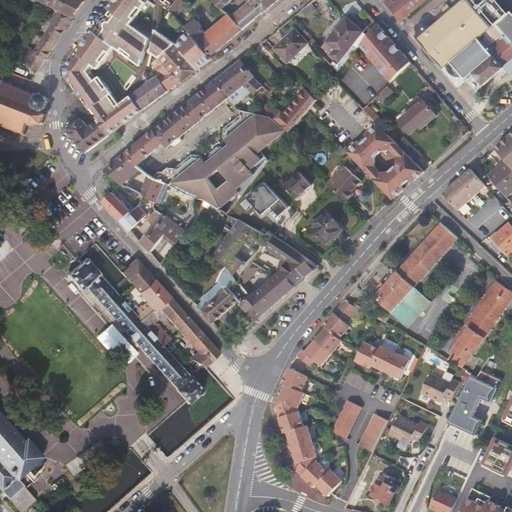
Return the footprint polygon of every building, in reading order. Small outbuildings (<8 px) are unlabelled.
[(30,50),(23,61),(36,74),(75,15),(87,0),(41,0),(63,11),(35,54),(30,50)] [(143,3),(145,0),(117,0),(112,7),(120,0),(135,0),(143,9),(146,5),(143,3)] [(143,9),(135,0),(120,0),(112,7),(113,9),(118,14),(132,29),(145,10),(143,9)] [(176,19),(187,6),(180,0),(179,0),(169,12),(171,14),(175,18),(176,19)] [(213,0),(212,1),(226,13),(234,3),(230,0),(213,0)] [(235,0),(252,0),(233,20),(244,30),(273,5),(273,4),(277,0),(230,0),(234,3),(235,0)] [(399,0),(396,3),(392,0),(388,0),(385,2),(402,21),(426,0),(399,0)] [(426,25),(422,23),(419,24),(418,26),(418,30),(420,33),(416,37),(459,87),(466,80),(476,92),(491,79),(497,74),(511,61),(511,43),(495,23),(492,26),(470,0),(463,0),(454,8),(449,3),(443,9),(447,14),(430,29),(426,25)] [(475,0),(495,23),(511,43),(511,12),(511,11),(508,14),(497,1),(497,0),(475,0)] [(113,9),(95,34),(100,38),(118,14),(113,9)] [(324,48),(340,61),(335,67),(340,72),(341,71),(363,43),(372,31),(364,24),(368,20),(355,9),(324,48)] [(135,33),(131,30),(132,29),(118,14),(100,38),(103,39),(81,70),(70,62),(67,67),(67,81),(91,110),(93,109),(101,120),(108,115),(95,97),(108,88),(106,86),(104,88),(101,90),(89,76),(94,68),(97,70),(100,72),(116,50),(142,68),(146,59),(128,39),(135,33)] [(164,21),(168,24),(175,18),(171,14),(164,21)] [(189,33),(212,57),(244,30),(233,20),(229,16),(220,24),(224,29),(213,38),(212,36),(209,38),(193,22),(185,29),(189,33)] [(372,31),(363,43),(382,68),(381,69),(393,81),(411,63),(378,24),(372,31)] [(275,48),(289,62),(309,43),(295,29),(275,48)] [(153,52),(155,54),(162,61),(175,46),(158,31),(153,52)] [(95,34),(93,32),(70,62),(81,70),(103,39),(100,38),(95,34)] [(146,59),(148,53),(150,43),(135,33),(128,39),(146,59)] [(198,71),(214,60),(212,57),(189,33),(176,46),(198,71)] [(176,46),(176,45),(175,46),(162,61),(182,83),(198,71),(176,46)] [(153,67),(162,77),(159,78),(169,92),(182,83),(162,61),(161,62),(153,67)] [(257,78),(241,61),(215,82),(230,98),(240,90),(244,94),(250,89),(265,102),(273,93),(272,91),(277,86),(275,84),(270,89),(257,78)] [(104,88),(94,75),(97,70),(94,68),(89,76),(101,90),(104,88)] [(169,92),(159,78),(133,97),(143,112),(169,92)] [(17,129),(24,131),(27,134),(30,125),(34,126),(34,128),(36,127),(36,125),(41,123),(43,124),(44,123),(43,122),(46,116),(48,115),(47,114),(45,115),(41,113),(42,111),(44,112),(49,102),(48,100),(50,100),(50,99),(48,98),(47,97),(41,94),(39,91),(36,91),(35,93),(27,91),(28,89),(26,89),(25,90),(23,89),(19,88),(19,86),(18,85),(17,87),(12,85),(12,83),(10,82),(10,84),(4,82),(4,80),(3,80),(2,81),(0,79),(0,122),(15,128),(15,130),(16,130),(17,129)] [(215,82),(196,98),(126,154),(137,167),(164,144),(168,149),(173,146),(181,138),(230,98),(215,82)] [(382,103),(393,92),(387,87),(377,97),(382,103)] [(99,121),(110,136),(143,112),(133,97),(121,106),(118,108),(111,100),(115,97),(108,88),(95,97),(108,115),(101,120),(99,121)] [(269,106),(267,115),(275,117),(290,129),(294,132),(319,99),(308,88),(288,113),(283,109),(269,106)] [(121,106),(115,97),(111,100),(118,108),(121,106)] [(421,131),(438,116),(425,101),(423,103),(419,98),(407,109),(410,113),(400,122),(411,136),(419,129),(421,131)] [(383,119),(369,105),(364,109),(378,124),(383,119)] [(202,158),(192,157),(176,170),(169,170),(164,174),(159,173),(153,178),(165,184),(173,188),(205,204),(223,213),(242,198),(272,160),(264,150),(290,129),(275,117),(267,115),(256,112),(242,109),(242,115),(225,129),(224,138),(231,146),(226,151),(223,148),(219,148),(211,154),(210,158),(213,161),(208,165),(202,158)] [(68,129),(86,153),(110,136),(99,121),(89,128),(83,121),(77,125),(76,123),(68,129)] [(412,181),(414,182),(425,172),(415,162),(399,145),(378,124),(368,134),(369,135),(369,139),(382,152),(391,151),(396,156),(396,167),(409,181),(412,181)] [(375,158),(382,152),(369,139),(369,135),(368,134),(358,144),(360,145),(363,145),(375,158)] [(175,147),(182,142),(181,138),(173,146),(175,147)] [(421,156),(405,139),(399,145),(415,162),(421,156)] [(511,154),(511,148),(504,140),(496,148),(506,160),(511,154)] [(360,145),(358,144),(348,153),(393,201),(397,197),(404,191),(402,190),(402,187),(389,173),(379,173),(375,169),(375,158),(363,145),(360,145)] [(126,154),(117,161),(108,170),(123,185),(133,176),(131,173),(137,167),(126,154)] [(510,165),(507,161),(500,168),(502,171),(510,165)] [(489,177),(506,196),(511,190),(511,167),(510,165),(502,171),(500,168),(489,177)] [(361,182),(345,166),(327,184),(334,191),(345,201),(354,193),(352,191),(361,182)] [(402,187),(409,181),(396,167),(389,173),(402,187)] [(486,187),(472,170),(442,196),(450,204),(451,202),(459,211),(486,187)] [(153,178),(150,176),(140,194),(141,195),(155,205),(165,184),(153,178)] [(285,189),(297,201),(310,187),(299,176),(285,189)] [(282,222),(290,213),(264,189),(248,206),(265,221),(273,213),(282,222)] [(133,213),(117,196),(107,206),(122,222),(124,221),(133,213)] [(470,220),(477,228),(504,205),(496,196),(470,220)] [(144,220),(136,211),(133,213),(124,221),(132,231),(144,220)] [(154,211),(146,223),(153,228),(162,216),(154,211)] [(309,227),(325,244),(342,229),(327,212),(309,227)] [(162,216),(153,228),(142,243),(151,254),(165,236),(177,245),(185,235),(165,218),(162,216)] [(298,272),(304,279),(319,266),(271,232),(268,235),(238,220),(213,257),(229,269),(235,283),(227,290),(238,303),(247,313),(255,322),(283,298),(295,287),(281,273),(257,294),(255,292),(250,297),(243,287),(260,267),(253,261),(251,265),(236,254),(245,242),(252,247),(254,245),(265,253),(269,248),(288,262),(296,273),(298,272)] [(375,295),(394,312),(393,313),(400,319),(410,328),(433,302),(416,286),(459,238),(441,223),(390,280),(389,279),(375,295)] [(511,251),(511,226),(511,225),(493,239),(508,256),(511,251)] [(176,389),(174,390),(184,402),(187,405),(203,391),(190,376),(189,378),(166,352),(163,348),(140,322),(132,313),(120,299),(106,283),(99,275),(100,274),(87,259),(84,261),(68,276),(81,291),(86,287),(176,389)] [(121,273),(124,276),(134,287),(148,274),(139,263),(136,259),(121,273)] [(295,287),(304,279),(298,272),(296,273),(288,262),(281,273),(295,287)] [(134,287),(137,291),(146,301),(154,310),(169,297),(148,274),(134,287)] [(468,363),(511,314),(511,292),(503,285),(451,341),(456,345),(452,349),(468,363)] [(213,324),(238,303),(227,290),(202,312),(213,324)] [(155,324),(164,316),(183,337),(195,326),(169,297),(154,310),(140,322),(163,348),(171,342),(155,324)] [(306,351),(304,349),(298,356),(311,368),(317,361),(322,365),(343,341),(340,339),(351,326),(347,322),(360,308),(357,305),(356,306),(346,298),(323,325),(326,328),(306,351)] [(154,310),(146,301),(132,313),(140,322),(154,310)] [(391,317),(377,309),(373,314),(387,323),(391,317)] [(240,319),(248,328),(255,322),(247,313),(240,319)] [(387,323),(394,327),(400,319),(393,313),(391,317),(387,323)] [(511,322),(477,379),(471,376),(446,428),(461,435),(489,377),(494,379),(509,347),(510,348),(511,344),(511,322)] [(199,354),(210,362),(219,354),(195,326),(183,337),(197,353),(199,354)] [(402,380),(412,362),(384,347),(381,350),(367,343),(357,361),(372,369),(373,365),(402,380)] [(193,361),(197,363),(203,366),(205,367),(210,362),(199,354),(193,361)] [(511,377),(511,360),(506,358),(495,382),(506,386),(502,392),(506,394),(511,381),(511,377)] [(286,384),(276,405),(285,433),(288,432),(297,462),(294,463),(298,471),(312,488),(315,485),(326,497),(341,482),(331,470),(328,473),(317,462),(307,426),(304,427),(299,408),(305,394),(302,392),(309,377),(290,367),(283,382),(286,384)] [(451,402),(459,386),(452,382),(450,385),(430,375),(422,393),(442,402),(444,398),(451,402)] [(511,399),(503,418),(511,422),(511,399)] [(346,438),(362,408),(349,401),(333,432),(346,438)] [(0,454),(3,457),(0,460),(0,461),(16,479),(21,475),(23,473),(32,482),(38,477),(30,467),(42,456),(25,437),(22,439),(0,414),(0,454)] [(376,415),(360,446),(373,453),(389,422),(376,415)] [(420,443),(428,427),(421,423),(419,426),(399,416),(389,435),(410,445),(413,439),(420,443)] [(482,464),(508,476),(511,467),(511,445),(494,438),(482,464)] [(20,511),(34,499),(25,489),(16,479),(0,461),(0,460),(3,457),(0,454),(0,489),(20,511)] [(374,469),(366,465),(344,509),(353,511),(374,469)] [(25,489),(29,484),(21,475),(16,479),(25,489)] [(393,484),(395,480),(384,475),(382,479),(380,478),(371,495),(389,505),(394,494),(396,495),(399,488),(393,484)] [(460,511),(498,511),(500,509),(501,507),(488,500),(490,497),(472,488),(460,511)] [(451,511),(457,500),(437,491),(429,507),(439,511),(451,511)] [(416,505),(411,503),(406,511),(415,511),(413,511),(416,505)]
